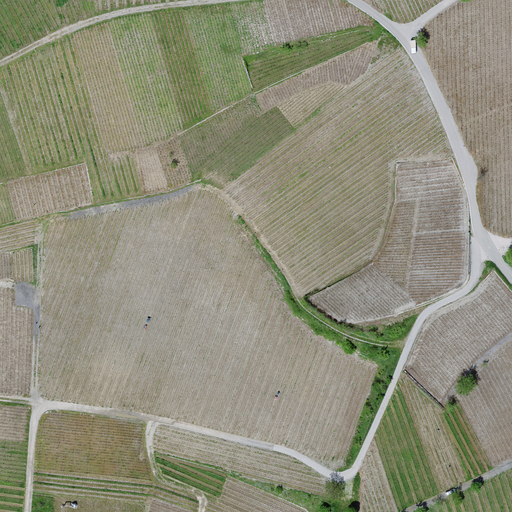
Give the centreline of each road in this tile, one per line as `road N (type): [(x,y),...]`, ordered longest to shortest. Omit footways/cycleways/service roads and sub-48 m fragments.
road 1 (track): [(35,511),(46,398),(161,414),(287,446),(332,477),(353,476),(422,321),(466,294),(486,246),(511,243)]
road 2 (unclassified): [(355,0),(418,48),(486,246),(511,279)]
road 3 (track): [(0,67),(127,11),(245,0)]
road 4 (track): [(0,279),(44,285),(46,293),(46,398),(0,393)]
